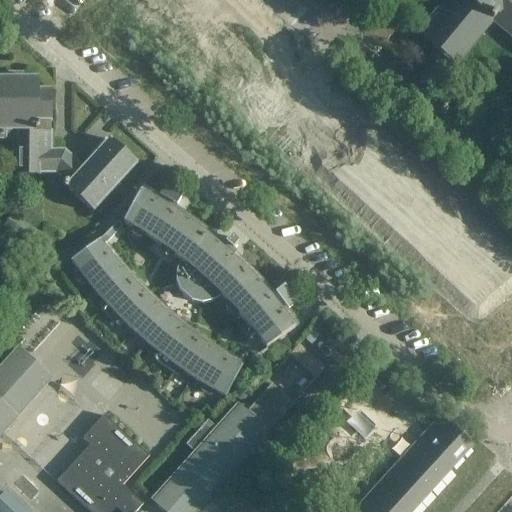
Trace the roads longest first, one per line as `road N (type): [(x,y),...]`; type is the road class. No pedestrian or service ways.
road 1 (unclassified): [(9,0),(170,148),(505,431),(511,427)]
road 2 (unclassified): [(511,188),(329,33)]
